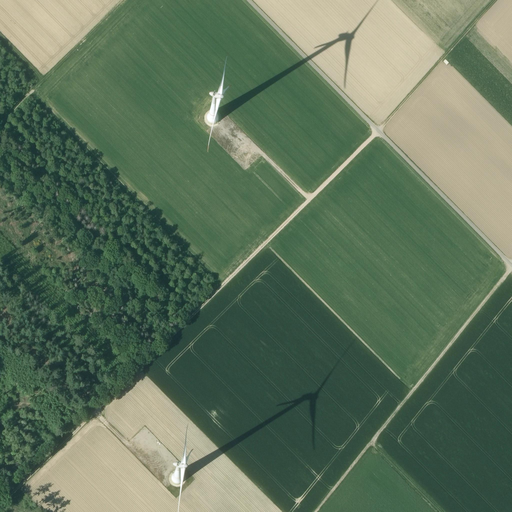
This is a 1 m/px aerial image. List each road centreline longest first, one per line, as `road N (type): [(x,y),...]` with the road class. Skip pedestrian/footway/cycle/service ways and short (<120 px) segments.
road 1 (track): [(0,505),(378,130)]
road 2 (track): [(370,442),(511,266)]
road 3 (track): [(378,130),(511,266)]
road 4 (track): [(247,0),(378,130)]
road 5 (track): [(494,0),(378,130)]
